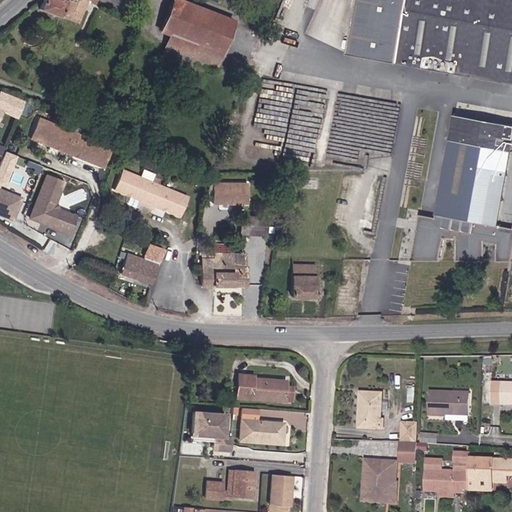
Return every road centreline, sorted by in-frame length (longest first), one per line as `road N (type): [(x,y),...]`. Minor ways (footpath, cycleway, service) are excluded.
road 1 (tertiary): [(327,334),(208,332),(144,321),(79,295),(0,248)]
road 2 (tertiary): [(511,329),(327,334)]
road 3 (residential): [(327,334),(315,511)]
